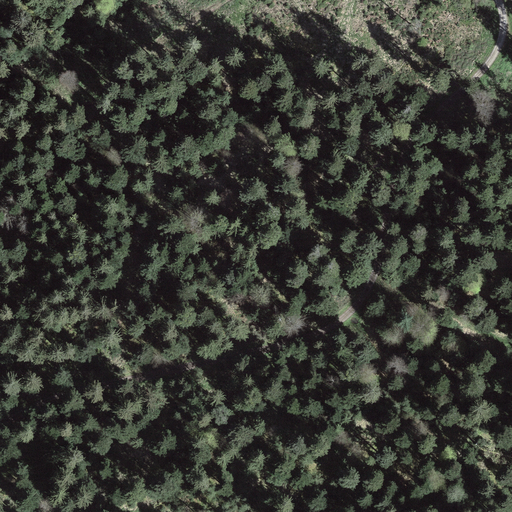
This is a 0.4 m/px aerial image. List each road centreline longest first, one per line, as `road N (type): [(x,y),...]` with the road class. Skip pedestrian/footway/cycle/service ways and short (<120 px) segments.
road 1 (track): [(498,0),(494,53),(405,150),(373,276),(343,317),(293,342),(50,398),(0,425)]
road 2 (track): [(0,158),(55,109),(218,0)]
